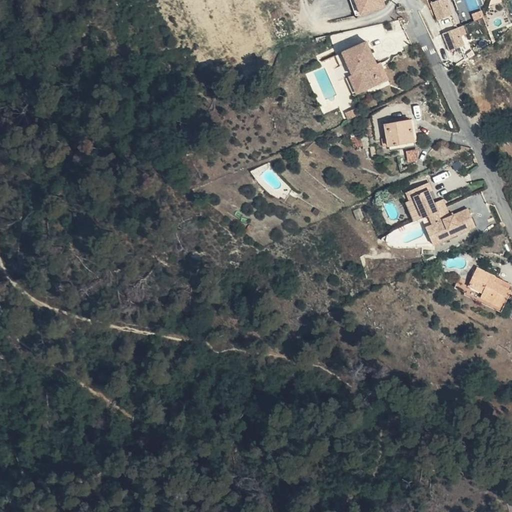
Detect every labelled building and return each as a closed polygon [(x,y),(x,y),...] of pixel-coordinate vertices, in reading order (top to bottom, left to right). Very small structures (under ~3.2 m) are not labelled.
[(356,0),(362,14),(388,5),(386,0),(356,0)] [(452,0),(432,0),(437,18),(455,14),(452,0)] [(456,0),(458,9),(479,5),(478,0),(456,0)] [(476,19),(485,14),(482,8),(472,13),(476,19)] [(463,24),(443,32),(450,50),(470,43),(463,24)] [(367,40),(344,50),(353,73),(363,77),(368,87),(389,78),(382,60),(377,63),(367,40)] [(363,77),(353,73),(350,74),(357,91),(368,87),(363,77)] [(418,141),(414,119),(385,124),(390,147),(418,141)] [(265,161),(253,173),(276,196),(288,183),(265,161)] [(428,182),(409,190),(412,199),(414,198),(423,218),(428,215),(449,206),(445,198),(436,201),(431,189),(428,182)] [(412,199),(409,190),(403,192),(416,220),(423,218),(414,198),(412,199)] [(449,206),(428,215),(432,224),(440,241),(478,224),(471,207),(453,215),(449,206)] [(434,244),(440,241),(432,224),(427,227),(434,244)] [(502,275),(479,265),(470,285),(481,291),(479,296),(505,307),(511,291),(511,286),(499,280),(502,275)]
